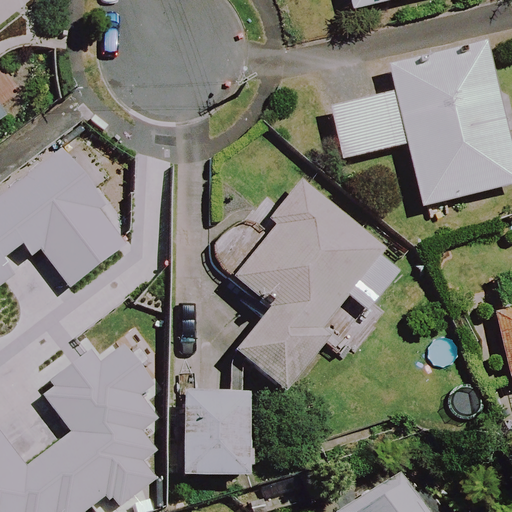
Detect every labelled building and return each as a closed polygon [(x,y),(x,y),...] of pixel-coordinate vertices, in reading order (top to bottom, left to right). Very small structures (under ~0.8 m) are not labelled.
[(417,0),(346,0),(350,16),(417,0)] [(511,189),(511,154),(485,48),(386,73),(393,97),(327,114),(341,166),(404,150),(421,213),(511,189)] [(0,126),(18,114),(0,88),(0,126)] [(345,298),(368,317),(399,281),(376,261),(379,257),(299,189),(270,223),(277,229),(232,282),(268,313),(232,356),(281,398),(326,344),(314,334),(345,298)] [(0,430),(139,364),(102,287),(0,336),(0,430)] [(511,314),(497,318),(511,394),(511,314)] [(254,485),(254,402),(94,402),(94,462),(125,463),(125,478),(180,478),(180,484),(254,485)] [(421,511),(397,475),(341,511),(421,511)]
